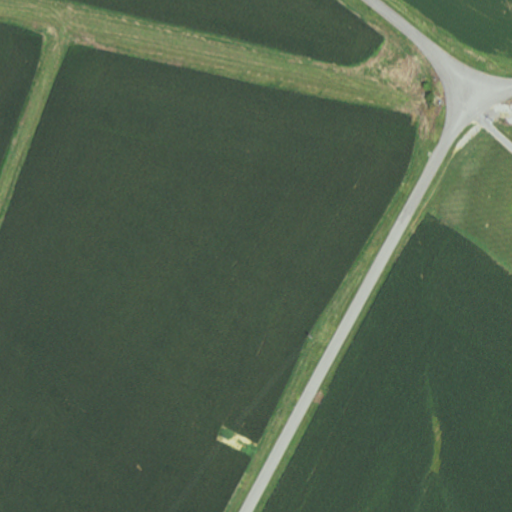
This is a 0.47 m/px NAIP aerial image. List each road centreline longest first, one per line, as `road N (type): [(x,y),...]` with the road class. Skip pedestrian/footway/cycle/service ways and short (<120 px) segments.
road 1 (residential): [(246,511),(437,160),(471,116),(511,90)]
road 2 (residential): [(459,129),(443,68),(369,0)]
